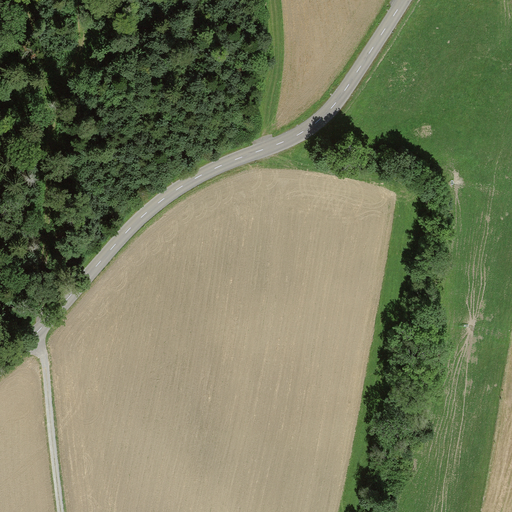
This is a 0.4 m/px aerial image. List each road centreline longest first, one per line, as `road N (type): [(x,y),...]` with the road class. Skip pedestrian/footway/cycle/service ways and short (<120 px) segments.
road 1 (tertiary): [(403,0),(331,108),(303,132),(199,176),(160,202),(0,368)]
road 2 (track): [(59,511),(41,354),(29,342)]
